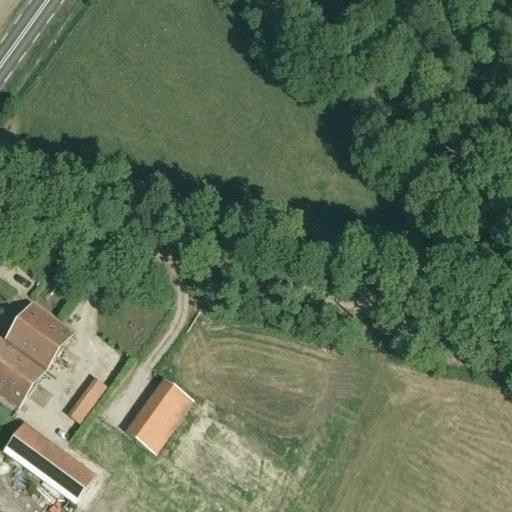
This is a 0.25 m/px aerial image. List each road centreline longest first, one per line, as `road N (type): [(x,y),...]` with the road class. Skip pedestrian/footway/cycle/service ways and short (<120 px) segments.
road 1 (track): [(175,260),(511,346)]
road 2 (unclassified): [(0,215),(175,260)]
